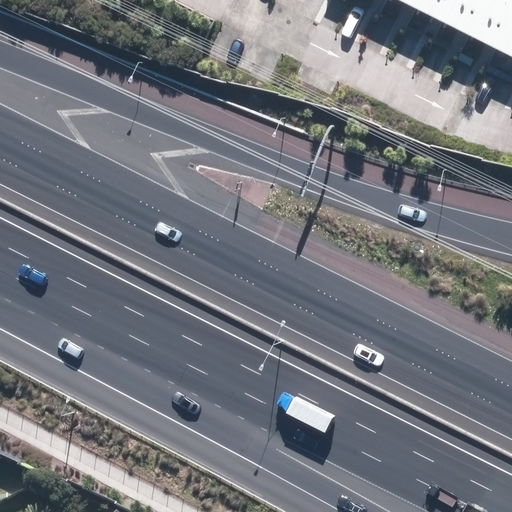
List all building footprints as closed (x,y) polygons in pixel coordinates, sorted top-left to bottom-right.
[(174,0),(210,16),(216,0),(174,0)] [(416,0),(416,1),(444,16),(452,0),(416,0)] [(452,0),(444,16),(472,30),(487,0),(452,0)] [(511,0),(487,0),(472,30),(500,45),(511,21),(511,0)] [(511,21),(500,45),(511,50),(511,21)]
